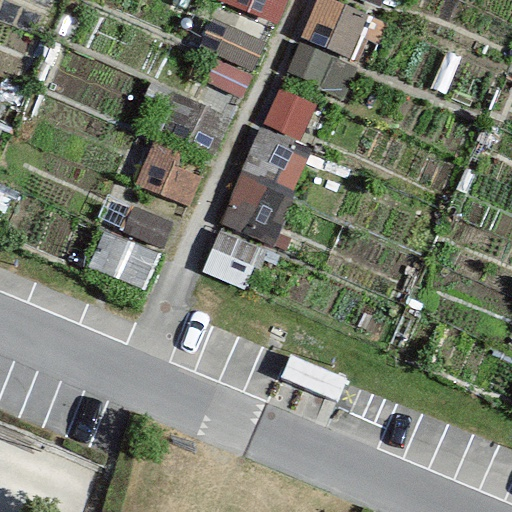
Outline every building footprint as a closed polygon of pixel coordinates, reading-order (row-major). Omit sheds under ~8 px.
[(219,0),(282,30),(295,0),(219,0)] [(329,0),(315,0),(302,44),(358,61),(373,13),(329,0)] [(227,33),(210,78),(246,92),(263,46),(227,33)] [(280,86),(204,270),(252,289),(328,106),(280,86)] [(348,378),(291,355),(281,378),(338,401),(348,378)]
